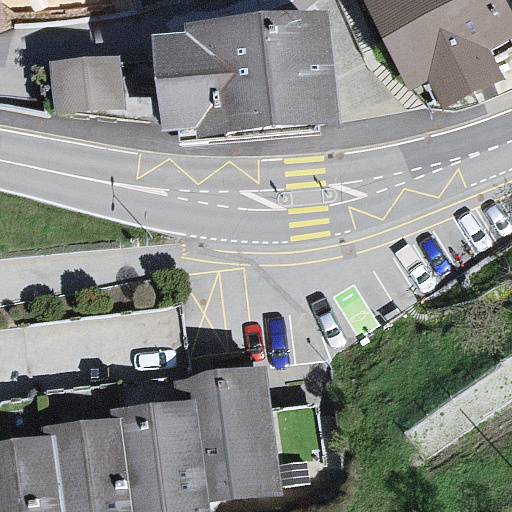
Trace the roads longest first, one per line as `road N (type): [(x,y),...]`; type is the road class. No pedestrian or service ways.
road 1 (tertiary): [(64,172),(175,210),(304,222),(384,208),(511,141)]
road 2 (tertiary): [(511,139),(309,174),(64,172)]
road 3 (residential): [(238,0),(0,52)]
